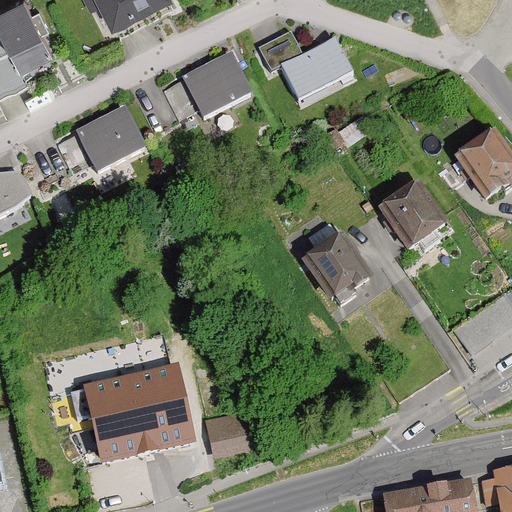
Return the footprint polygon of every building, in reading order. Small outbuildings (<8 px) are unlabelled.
[(21,0),(20,0),(0,10),(0,35),(20,73),(51,56),(21,0)] [(94,0),(111,31),(170,0),(94,0)] [(293,37),(261,53),(272,75),(281,71),(299,105),(354,78),(336,43),(304,59),(293,37)] [(232,58),(183,83),(204,123),(253,99),(232,58)] [(126,111),(74,133),(93,177),(144,155),(126,111)] [(337,132),(324,141),(333,154),(344,147),(347,151),(370,136),(360,121),(339,135),(337,132)] [(511,161),(495,136),(459,160),(486,201),(504,189),(508,196),(511,192),(511,161)] [(16,169),(0,177),(0,223),(34,206),(16,169)] [(418,187),(379,212),(408,256),(420,248),(425,255),(441,245),(436,237),(446,231),(418,187)] [(303,262),(331,305),(369,282),(334,226),(310,241),(318,253),(303,262)] [(151,378),(178,372),(172,346),(145,351),(151,378)] [(389,389),(400,405),(450,372),(439,356),(389,389)] [(151,378),(57,397),(66,438),(87,433),(96,473),(195,452),(178,372),(151,378)] [(257,415),(206,425),(212,457),(263,448),(257,415)] [(511,511),(511,478),(482,483),(486,511),(496,509),(496,511),(511,511)] [(473,511),(469,486),(382,499),(383,511),(473,511)]
